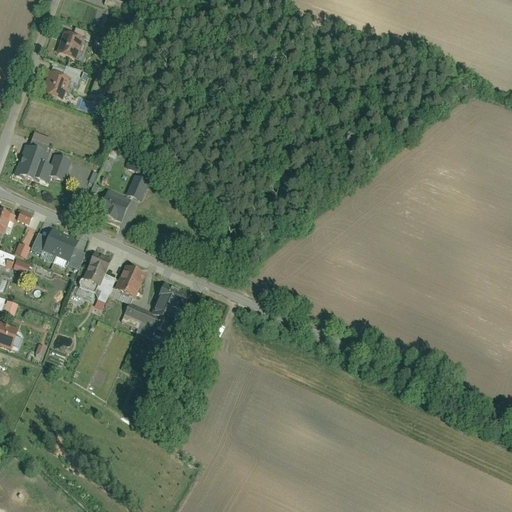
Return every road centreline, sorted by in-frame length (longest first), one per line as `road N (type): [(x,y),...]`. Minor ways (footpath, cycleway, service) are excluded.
road 1 (residential): [(511,421),(0,194)]
road 2 (residential): [(0,147),(53,0)]
